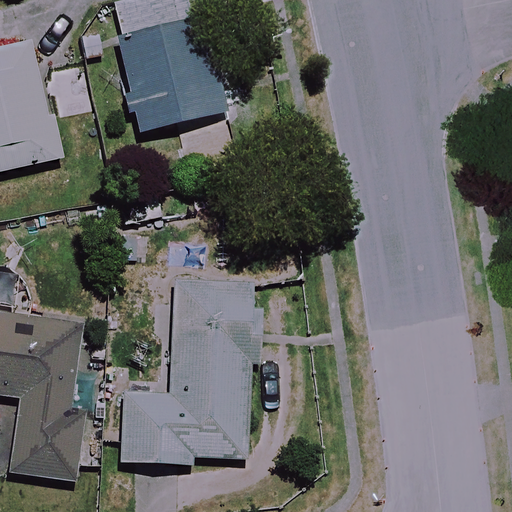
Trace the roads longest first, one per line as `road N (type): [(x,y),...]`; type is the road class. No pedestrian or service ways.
road 1 (residential): [(438,511),(407,256),(367,27)]
road 2 (residential): [(500,0),(367,27)]
